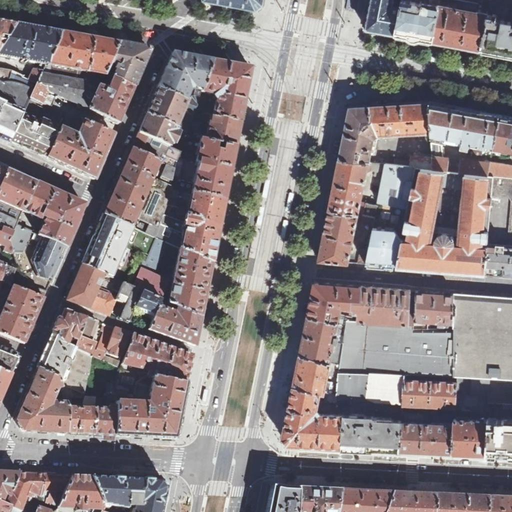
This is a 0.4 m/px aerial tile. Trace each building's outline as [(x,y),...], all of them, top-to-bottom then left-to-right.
[(264,0),(209,0),(257,9),(264,4),(264,0)] [(371,0),(367,24),(366,24),(365,29),(396,34),(402,0),(371,0)] [(411,0),(408,0),(402,0),(396,34),(413,37),(432,41),(439,5),(422,2),(418,2),(418,0),(415,0),(416,1),(411,0)] [(489,6),(474,3),(473,8),(477,9),(476,13),(456,9),(456,5),(464,7),(465,1),(460,0),(439,0),(439,5),(432,41),(457,45),(480,50),(487,14),(489,6)] [(480,50),(511,55),(511,13),(510,21),(496,19),(497,14),(496,14),(495,18),(491,18),(491,15),(487,14),(480,50)] [(0,47),(14,24),(0,21),(0,47)] [(28,80),(37,83),(43,71),(50,65),(61,33),(14,24),(0,47),(0,56),(40,63),(35,70),(33,70),(28,80)] [(57,96),(87,110),(98,85),(101,86),(106,75),(108,70),(110,65),(119,43),(61,33),(50,65),(43,71),(37,83),(47,88),(47,91),(48,92),(57,96)] [(106,75),(134,88),(149,53),(149,51),(149,50),(148,49),(147,48),(119,43),(110,65),(113,67),(111,71),(108,70),(106,75)] [(194,87),(202,89),(211,60),(172,53),(157,88),(187,101),(189,96),(187,95),(188,94),(189,94),(190,92),(189,91),(190,90),(194,87)] [(213,116),(240,121),(251,68),(211,60),(202,89),(201,92),(214,95),(216,97),(213,116)] [(10,71),(0,69),(0,101),(23,112),(37,83),(28,80),(22,78),(23,76),(10,71)] [(134,88),(106,75),(101,86),(98,85),(87,110),(89,111),(118,125),(134,88)] [(23,112),(10,141),(46,157),(59,126),(43,120),(39,121),(36,120),(43,104),(47,106),(45,109),(53,111),(54,109),(52,108),(57,97),(57,96),(48,92),(47,91),(47,88),(37,83),(23,112)] [(187,101),(157,88),(146,115),(176,128),(188,133),(195,112),(196,108),(196,107),(187,104),(187,101)] [(508,94),(487,90),(486,95),(507,99),(508,94)] [(88,113),(89,111),(87,110),(57,96),(57,97),(65,101),(64,102),(88,113)] [(190,103),(187,101),(187,104),(196,107),(199,98),(194,96),(192,98),(190,103)] [(23,112),(0,101),(0,137),(10,141),(23,112)] [(370,104),(378,134),(384,134),(388,134),(414,132),(423,132),(429,131),(432,131),(430,101),(370,104)] [(433,137),(442,139),(463,143),(485,147),(494,149),(500,114),(464,107),(430,101),(432,131),(432,135),(432,137),(433,137)] [(374,137),(378,134),(370,104),(349,106),(339,159),(369,162),(374,137)] [(235,146),(240,121),(213,116),(198,113),(195,112),(188,133),(187,136),(199,139),(235,146)] [(511,116),(500,114),(494,149),(493,152),(496,152),(497,149),(511,152),(511,116)] [(176,128),(146,115),(138,133),(169,147),(171,143),(175,145),(179,133),(175,131),(176,128)] [(69,131),(59,126),(46,157),(46,158),(94,180),(114,134),(75,117),(69,131)] [(169,147),(138,133),(132,149),(176,168),(183,152),(182,152),(171,147),(170,148),(169,147)] [(432,155),(445,157),(444,144),(443,144),(442,139),(433,137),(432,155)] [(193,174),(189,193),(191,193),(224,199),(235,146),(199,139),(196,157),(194,156),(190,173),(193,174)] [(485,147),(463,143),(463,146),(467,146),(467,145),(470,146),(468,154),(483,157),(485,147)] [(176,168),(132,149),(124,166),(152,178),(159,161),(162,163),(162,165),(165,166),(159,181),(169,186),(176,168)] [(411,155),(410,165),(416,165),(416,167),(431,169),(432,157),(411,155)] [(432,157),(431,169),(448,171),(450,157),(445,157),(432,155),(432,157)] [(459,172),(489,175),(491,163),(461,158),(459,172)] [(369,162),(339,159),(329,211),(358,214),(361,214),(376,216),(378,205),(361,202),(364,184),(366,184),(367,180),(365,179),(367,172),(368,172),(372,170),(378,171),(380,163),(369,162)] [(489,175),(494,176),(511,177),(511,165),(492,162),(491,163),(489,175)] [(378,202),(407,209),(416,167),(416,165),(410,165),(392,164),(387,163),(380,163),(378,171),(378,175),(383,176),(378,202)] [(171,187),(169,186),(159,181),(152,178),(124,166),(103,215),(135,229),(136,229),(156,237),(167,205),(170,197),(173,190),(173,189),(170,188),(171,187)] [(399,254),(397,264),(399,264),(405,264),(405,265),(435,267),(435,268),(436,270),(446,270),(447,269),(486,272),(488,246),(483,245),(484,239),(489,240),(492,206),(494,176),(489,175),(459,172),(456,172),(450,171),(448,171),(431,169),(416,167),(407,209),(407,211),(404,229),(409,229),(408,236),(402,235),(399,254)] [(23,212),(35,183),(6,170),(0,183),(0,225),(3,226),(14,231),(16,226),(18,223),(21,215),(23,212)] [(486,273),(511,275),(511,177),(494,176),(492,206),(500,207),(501,193),(509,193),(511,199),(511,203),(510,233),(511,233),(511,246),(505,246),(505,244),(497,244),(497,246),(488,245),(488,246),(486,272),(486,273)] [(266,198),(270,180),(265,179),(261,196),(263,197),(266,198)] [(34,231),(33,233),(65,247),(74,227),(84,204),(61,194),(35,183),(23,212),(39,220),(41,219),(41,218),(45,219),(39,233),(34,231)] [(289,212),(293,192),(290,191),(289,191),(285,211),(289,212)] [(224,199),(191,193),(187,213),(184,212),(181,226),(184,227),(180,248),(212,262),(224,199)] [(378,205),(407,211),(407,209),(378,202),(378,205)] [(378,205),(376,216),(374,223),(374,225),(403,230),(404,229),(407,211),(378,205)] [(259,206),(255,225),(257,225),(260,226),(264,208),(259,206)] [(358,214),(329,211),(324,235),(319,260),(336,261),(348,263),(358,214)] [(374,223),(376,216),(361,214),(360,220),(374,223)] [(135,229),(103,215),(90,245),(84,260),(82,264),(114,277),(114,278),(124,282),(133,286),(145,261),(147,262),(157,238),(156,237),(136,229),(135,229)] [(284,240),(288,222),(285,221),(283,221),(280,239),(284,240)] [(403,230),(374,225),(369,249),(376,250),(377,252),(374,265),(380,265),(386,266),(388,252),(399,254),(402,235),(403,230)] [(0,231),(0,244),(6,246),(4,251),(12,254),(13,251),(10,241),(14,231),(3,226),(1,232),(0,231)] [(32,233),(16,226),(14,231),(10,241),(13,251),(14,256),(22,254),(32,233)] [(27,285),(46,293),(65,247),(33,233),(32,233),(22,254),(14,256),(16,263),(18,264),(27,285)] [(174,249),(175,246),(157,238),(147,262),(145,261),(133,286),(142,291),(160,298),(167,282),(153,275),(165,245),(174,249)] [(201,317),(212,262),(180,248),(174,275),(173,275),(173,277),(174,278),(169,303),(201,317)] [(361,248),(358,263),(366,264),(369,249),(361,248)] [(376,250),(369,249),(366,264),(374,265),(377,252),(376,250)] [(388,252),(386,266),(396,267),(397,264),(399,254),(388,252)] [(0,280),(10,285),(15,269),(0,263),(0,280)] [(114,277),(82,264),(66,300),(89,308),(100,286),(97,285),(100,279),(103,280),(106,275),(114,278),(114,277)] [(100,286),(89,308),(108,315),(115,300),(124,282),(114,278),(106,275),(103,280),(100,286)] [(0,316),(0,334),(24,344),(34,321),(43,297),(10,285),(0,280),(0,284),(5,286),(4,287),(11,290),(5,304),(3,303),(2,306),(4,306),(0,316)] [(124,282),(115,300),(125,304),(118,319),(128,322),(134,308),(142,291),(133,286),(124,282)] [(361,298),(362,286),(361,286),(357,286),(354,285),(315,282),(314,282),(308,314),(339,320),(340,313),(342,305),(352,308),(353,298),(361,298)] [(410,324),(413,290),(364,286),(362,286),(361,298),(353,298),(352,308),(357,309),(357,313),(359,313),(358,320),(410,324)] [(417,317),(419,290),(413,290),(410,324),(409,328),(416,328),(417,317)] [(456,320),(457,294),(419,290),(417,317),(432,318),(439,319),(441,319),(456,320)] [(142,291),(134,308),(153,315),(160,299),(160,298),(142,291)] [(454,375),(458,375),(493,378),(499,378),(506,378),(511,378),(511,297),(509,298),(504,297),(457,294),(456,320),(456,329),(440,329),(432,328),(416,328),(409,328),(410,324),(358,320),(353,319),(348,319),(347,326),(338,323),(339,320),(308,314),(304,331),(301,344),(300,352),(331,361),(340,363),(338,370),(370,372),(406,374),(454,377),(454,375)] [(194,346),(201,317),(169,303),(160,299),(153,315),(148,329),(194,346)] [(72,337),(76,339),(85,317),(63,310),(53,332),(55,333),(59,342),(65,344),(68,337),(72,337)] [(348,319),(353,319),(354,311),(352,311),(351,315),(340,313),(339,320),(338,323),(347,326),(348,319)] [(94,357),(103,361),(105,356),(107,348),(114,328),(107,326),(97,352),(92,350),(94,343),(89,341),(97,322),(85,317),(76,339),(72,347),(72,348),(94,357)] [(432,318),(417,317),(416,328),(432,328),(432,318)] [(456,320),(441,319),(441,321),(440,329),(456,329),(456,320)] [(120,353),(123,354),(129,333),(114,328),(107,348),(113,350),(111,354),(119,357),(120,353)] [(55,333),(53,332),(50,339),(43,355),(38,368),(58,376),(62,387),(64,392),(65,397),(67,401),(72,401),(73,397),(85,397),(86,396),(88,387),(94,357),(72,348),(72,347),(65,344),(59,342),(55,333)] [(187,383),(189,372),(192,356),(141,338),(132,334),(122,364),(149,369),(147,374),(152,376),(187,383)] [(0,368),(12,374),(17,359),(0,351),(0,368)] [(331,361),(300,352),(293,385),(321,391),(324,392),(326,381),(328,374),(331,361)] [(103,361),(118,367),(120,362),(105,356),(103,361)] [(330,375),(338,376),(338,375),(338,370),(340,363),(331,361),(328,374),(330,375)] [(0,392),(3,393),(12,374),(0,368),(0,392)] [(58,376),(38,368),(15,420),(22,431),(67,434),(69,407),(68,404),(67,402),(52,402),(57,389),(62,387),(58,376)] [(117,399),(128,400),(128,391),(135,391),(136,379),(152,380),(152,376),(147,374),(137,372),(137,373),(120,371),(119,381),(117,399)] [(370,372),(369,375),(366,397),(374,399),(373,400),(396,402),(404,403),(405,380),(406,374),(370,372)] [(369,375),(338,375),(338,376),(338,382),(337,395),(337,397),(366,397),(369,375)] [(457,392),(491,394),(493,378),(458,375),(457,382),(457,392)] [(144,437),(175,439),(187,383),(152,376),(152,380),(149,394),(153,396),(157,396),(156,401),(146,401),(144,437)] [(499,378),(493,378),(491,394),(490,403),(499,403),(509,404),(511,404),(511,378),(506,378),(499,378)] [(414,405),(429,406),(431,381),(405,380),(404,403),(403,405),(414,405)] [(94,435),(115,436),(117,400),(117,399),(119,381),(111,381),(111,385),(108,385),(107,394),(106,403),(115,404),(114,407),(106,407),(106,410),(103,410),(103,399),(100,399),(100,392),(88,387),(86,396),(96,397),(96,404),(95,409),(94,435)] [(326,381),(324,392),(327,393),(337,395),(338,382),(331,381),(326,381)] [(456,407),(457,392),(457,382),(431,381),(429,406),(456,407)] [(287,444),(341,447),(342,414),(320,413),(317,409),(321,391),(293,385),(288,408),(289,408),(282,438),(287,444)] [(84,404),(96,404),(96,397),(86,396),(85,397),(84,404)] [(144,437),(146,401),(128,400),(117,399),(117,400),(115,436),(144,437)] [(381,448),(400,449),(402,422),(403,412),(403,405),(404,403),(396,402),(396,406),(374,404),(373,414),(362,414),(362,410),(358,410),(358,414),(354,413),(354,411),(349,411),(349,413),(342,413),(342,414),(341,447),(351,447),(359,447),(381,448)] [(69,407),(67,434),(94,435),(95,409),(88,408),(88,409),(72,408),(72,407),(70,404),(68,404),(69,407)] [(455,418),(473,419),(473,410),(456,409),(455,414),(455,418)] [(424,413),(414,413),(403,412),(402,422),(423,423),(423,414),(424,413)] [(433,423),(454,424),(454,418),(455,418),(455,414),(432,413),(432,415),(433,415),(433,423)] [(486,454),(488,420),(473,419),(455,418),(454,418),(454,424),(452,452),(462,452),(477,453),(486,454)] [(498,454),(511,454),(511,418),(510,419),(510,420),(498,420),(498,418),(495,418),(495,420),(488,420),(486,454),(498,454)] [(423,423),(402,422),(400,449),(452,452),(454,424),(433,423),(423,423)] [(4,494),(10,496),(19,473),(0,471),(0,502),(1,503),(4,494)] [(35,494),(42,496),(44,490),(44,474),(19,473),(10,496),(6,505),(24,511),(35,511),(37,509),(32,507),(32,506),(25,503),(27,496),(30,498),(31,495),(34,496),(35,494)] [(49,501),(58,504),(71,475),(44,474),(44,490),(42,496),(41,499),(46,501),(45,503),(48,504),(49,501)] [(71,475),(58,504),(55,511),(100,511),(103,507),(90,476),(71,475)] [(132,511),(161,511),(166,489),(166,488),(165,486),(161,481),(160,480),(159,480),(90,476),(103,507),(100,511),(105,511),(107,507),(105,507),(106,505),(124,509),(129,508),(131,511),(132,511)] [(295,511),(297,487),(273,486),(267,511),(295,511)] [(334,511),(338,490),(297,487),(295,511),(334,511)] [(383,511),(391,492),(338,490),(334,511),(383,511)] [(437,511),(438,494),(391,492),(383,511),(437,511)] [(484,511),(486,497),(438,494),(437,511),(484,511)] [(511,511),(511,497),(486,497),(484,511),(511,511)] [(1,503),(0,502),(0,511),(24,511),(6,505),(1,503)]
